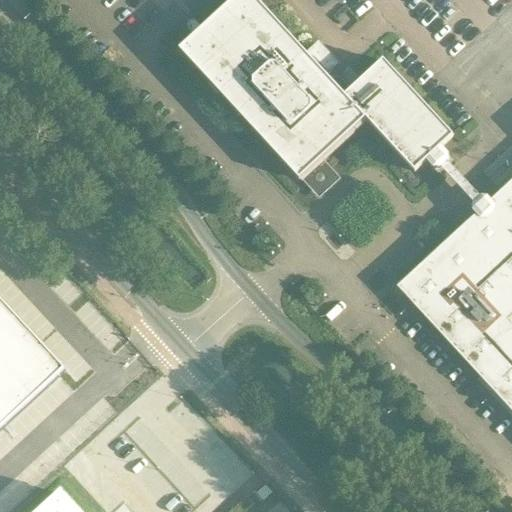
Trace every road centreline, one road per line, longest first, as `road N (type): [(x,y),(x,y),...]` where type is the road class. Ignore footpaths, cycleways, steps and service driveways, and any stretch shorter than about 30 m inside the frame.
road 1 (tertiary): [(249,289),(173,188),(0,1)]
road 2 (tertiary): [(464,511),(249,289)]
road 3 (tertiary): [(0,152),(181,349)]
road 4 (tertiary): [(181,349),(330,511)]
